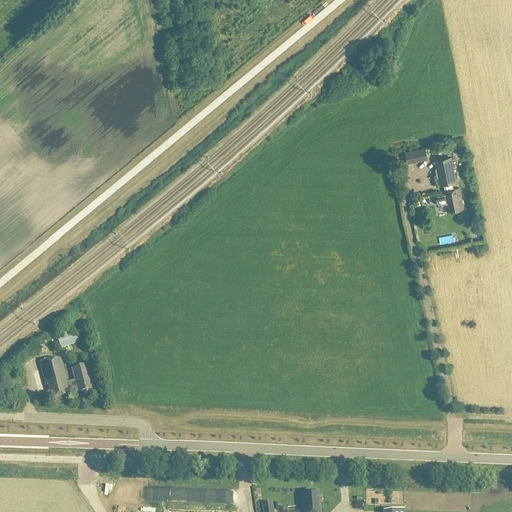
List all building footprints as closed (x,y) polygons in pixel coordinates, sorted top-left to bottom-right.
[(461,144),(454,145),(455,152),(463,151),(461,144)] [(425,149),(404,154),(407,165),(428,160),(425,149)] [(440,186),(445,185),(447,191),(452,190),(451,183),(455,183),(450,158),(435,161),(440,186)] [(464,209),(459,189),(452,190),(447,191),(443,192),(443,195),(436,196),(434,199),(435,205),(438,207),(446,206),(447,212),(464,209)] [(79,343),(75,330),(57,336),(61,349),(79,343)] [(93,389),(87,365),(73,369),(76,382),(70,383),(71,385),(69,385),(61,357),(40,362),(45,384),(47,392),(44,393),(44,394),(38,396),(39,402),(70,394),(78,392),(78,393),(93,389)] [(304,511),(320,511),(319,492),(303,493),(304,511)] [(366,493),(365,509),(384,509),(384,493),(366,493)] [(263,510),(273,509),(272,502),(262,503),(263,510)]
